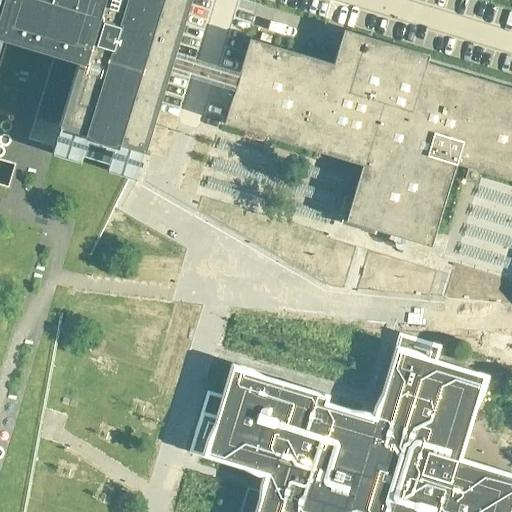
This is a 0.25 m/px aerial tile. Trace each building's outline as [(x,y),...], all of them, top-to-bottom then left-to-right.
[(171,61),(189,0),(0,0),(0,32),(8,35),(56,49),(63,52),(79,56),(63,109),(58,126),(59,126),(57,132),(51,153),(63,157),(134,178),(142,151),(143,152),(144,149),(169,68),(170,64),(171,61)] [(511,88),(426,62),(427,58),(428,55),(343,29),(339,43),(333,64),(249,38),(237,80),(236,83),(235,87),(230,102),(224,123),(362,165),(345,220),(368,227),(430,246),(434,231),(455,163),(465,167),(475,169),(511,180),(511,88)] [(237,80),(171,61),(170,64),(169,68),(235,87),(236,83),(237,80)] [(485,264),(479,280),(494,286),(500,270),(485,264)] [(508,511),(509,507),(495,503),(504,474),(456,459),(467,425),(481,377),(397,351),(376,420),(322,404),(325,397),(233,369),(207,454),(269,473),(263,492),(247,487),(239,511),(508,511)] [(511,475),(504,474),(495,503),(509,507),(511,498),(511,475)]
